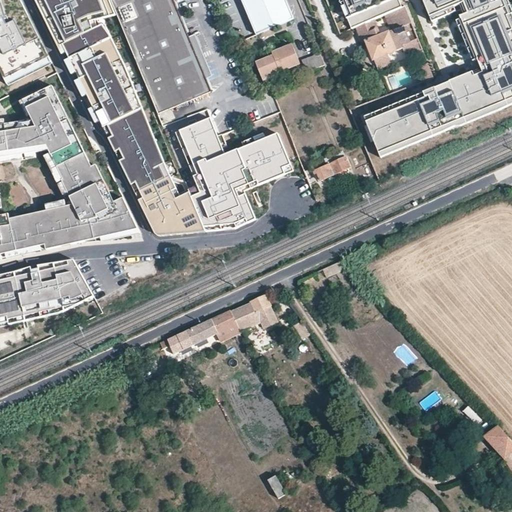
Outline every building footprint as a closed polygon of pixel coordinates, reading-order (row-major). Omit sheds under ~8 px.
[(0,0),(0,100),(0,101),(14,93),(8,82),(49,62),(19,0),(0,0)] [(35,0),(62,55),(68,52),(41,0),(35,0)] [(168,235),(206,232),(206,231),(204,227),(192,197),(190,192),(181,197),(168,169),(157,143),(153,145),(142,118),(147,116),(140,101),(136,103),(130,89),(135,87),(129,72),(125,74),(101,26),(96,16),(115,11),(110,0),(41,0),(68,52),(71,59),(77,72),(81,79),(88,95),(95,108),(101,121),(104,127),(109,125),(114,136),(109,139),(116,152),(120,150),(125,159),(120,161),(132,185),(136,183),(140,191),(136,194),(154,231),(165,230),(168,235)] [(113,0),(124,25),(138,58),(147,79),(159,107),(161,112),(192,99),(211,91),(206,78),(193,48),(186,32),(181,20),(173,0),(172,0),(113,0)] [(242,0),(243,1),(248,12),(257,34),(294,19),(288,7),(285,0),(242,0)] [(476,68),(362,114),(379,155),(511,100),(511,30),(506,15),(509,13),(506,6),(503,0),(342,0),(354,28),(400,9),(396,0),(394,0),(391,1),(390,0),(422,0),(430,18),(460,5),(464,16),(460,18),(461,20),(481,66),(476,68)] [(457,22),(476,68),(481,66),(461,20),(457,22)] [(125,74),(129,72),(106,24),(101,26),(125,74)] [(374,60),(391,53),(404,48),(410,46),(406,36),(399,38),(396,29),(366,41),(374,60)] [(284,75),(282,71),(300,63),(298,58),(292,45),(272,53),(273,56),(268,58),(256,63),(261,74),(265,83),(273,79),(271,75),(276,73),(278,77),(284,75)] [(391,53),(394,60),(407,55),(404,48),(391,53)] [(77,72),(71,59),(66,62),(72,75),(77,72)] [(433,77),(427,64),(420,67),(425,80),(433,77)] [(88,95),(81,79),(76,82),(83,97),(88,95)] [(32,114),(34,120),(23,121),(15,122),(17,144),(19,154),(23,154),(27,153),(36,152),(38,152),(38,147),(45,146),(48,151),(50,154),(63,180),(62,181),(65,186),(75,205),(48,211),(39,213),(47,250),(63,246),(62,242),(70,240),(71,245),(86,242),(85,237),(93,235),(94,240),(139,230),(124,198),(114,202),(110,204),(92,167),(73,127),(68,130),(61,116),(66,113),(53,87),(26,100),(30,108),(29,109),(32,114)] [(140,101),(135,87),(130,89),(136,103),(140,101)] [(30,108),(26,100),(21,102),(25,111),(29,109),(30,108)] [(101,121),(95,108),(89,110),(96,123),(101,121)] [(66,113),(61,116),(68,130),(73,127),(66,113)] [(157,143),(147,116),(142,118),(153,145),(157,143)] [(211,119),(180,131),(198,175),(194,177),(198,186),(201,193),(192,197),(204,227),(236,223),(246,218),(248,222),(256,219),(246,194),(241,196),(237,189),(258,180),(259,185),(286,173),(284,167),(291,164),(278,133),(266,138),(244,148),(239,150),(241,154),(228,160),(226,155),(223,149),(218,137),(211,119)] [(15,122),(7,123),(11,155),(3,156),(4,163),(23,160),(23,154),(19,154),(17,144),(15,122)] [(10,219),(0,221),(0,156),(3,156),(11,155),(7,123),(0,124),(0,255),(2,255),(6,254),(36,247),(36,231),(30,215),(10,219)] [(198,175),(180,131),(176,133),(194,177),(198,175)] [(242,143),(244,148),(266,138),(264,133),(242,143)] [(218,137),(223,149),(227,147),(222,135),(218,137)] [(120,150),(116,152),(120,161),(125,159),(120,150)] [(239,150),(226,155),(228,160),(241,154),(239,150)] [(325,160),(327,166),(346,158),(343,152),(325,160)] [(62,181),(63,180),(50,154),(44,157),(58,183),(62,181)] [(321,181),(337,173),(338,176),(349,172),(348,169),(351,168),(346,158),(327,166),(317,170),(321,181)] [(284,167),(286,173),(294,170),(291,164),(284,167)] [(92,167),(110,204),(114,202),(97,165),(92,167)] [(241,196),(246,194),(245,191),(259,185),(258,180),(237,189),(241,196)] [(136,183),(132,185),(136,194),(140,191),(136,183)] [(48,211),(75,205),(65,186),(59,189),(65,200),(46,205),(48,211)] [(190,192),(192,197),(201,193),(198,186),(189,190),(190,192)] [(0,214),(0,221),(10,219),(9,213),(0,214)] [(39,213),(30,215),(36,231),(36,247),(6,254),(7,259),(47,250),(39,213)] [(236,223),(204,227),(206,231),(237,228),(248,222),(246,218),(236,223)] [(142,237),(139,230),(94,240),(95,243),(142,237)] [(0,274),(0,326),(64,313),(96,296),(75,259),(60,263),(0,274)] [(148,263),(133,268),(139,286),(154,281),(148,263)] [(250,302),(255,311),(246,316),(252,327),(261,323),(260,321),(274,314),(271,309),(265,295),(250,302)] [(170,346),(174,354),(217,334),(221,341),(229,338),(241,332),(233,314),(231,311),(184,332),(161,343),(164,348),(170,346)] [(294,328),(288,332),(295,345),(302,341),(294,328)] [(244,339),(241,332),(229,338),(232,345),(244,339)] [(295,345),(299,351),(306,347),(302,341),(295,345)] [(488,441),(504,458),(511,469),(511,440),(498,426),(484,435),(488,441)] [(276,475),(268,479),(279,498),(286,493),(276,475)]
